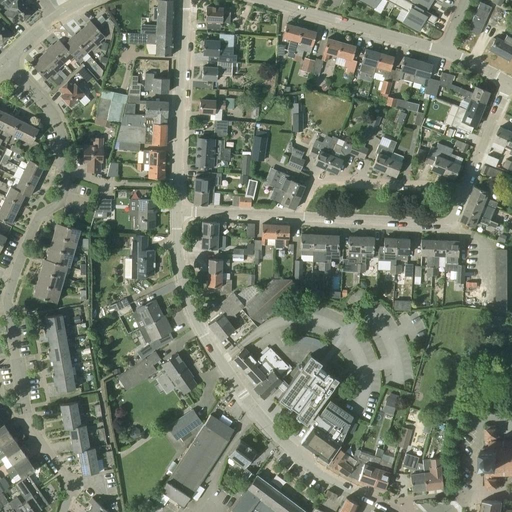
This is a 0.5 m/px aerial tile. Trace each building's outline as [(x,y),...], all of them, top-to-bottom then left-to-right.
[(15,24),(19,20),(22,17),(24,19),(23,19),(24,20),(32,11),(21,0),(17,0),(8,8),(9,9),(4,13),(15,24)] [(173,35),(174,0),(157,0),(157,25),(141,25),(140,33),(148,34),(173,35)] [(406,0),(394,0),(393,2),(407,10),(402,20),(418,29),(422,20),(421,20),(422,17),(432,22),(435,16),(406,0)] [(480,2),(468,30),(479,35),(491,7),(480,2)] [(206,21),(207,21),(229,22),(230,8),(206,7),(206,21)] [(82,30),(97,47),(101,43),(99,41),(105,37),(91,21),(82,30)] [(0,40),(1,40),(2,41),(2,42),(11,34),(0,23),(0,40)] [(293,58),(294,53),(300,28),(286,24),(283,37),(290,39),(287,51),(288,52),(287,56),(293,58)] [(302,56),(303,51),(311,53),(313,45),(316,32),(300,28),(294,53),(302,56)] [(94,50),(97,47),(82,30),(73,38),(87,53),(92,48),(94,50)] [(148,34),(140,33),(129,33),(128,43),(156,44),(156,55),(172,55),(173,35),(148,34)] [(491,48),(490,50),(508,59),(511,54),(511,38),(507,36),(504,42),(496,38),(496,39),(493,38),(488,47),(491,48)] [(90,57),(87,53),(73,38),(64,46),(59,40),(80,63),(83,60),(85,61),(90,57)] [(338,56),(341,42),(327,38),(324,52),(322,60),(327,61),(329,53),(338,56)] [(79,63),(80,63),(59,40),(50,48),(64,63),(69,59),(71,60),(74,57),(79,63)] [(237,54),(232,54),(233,47),(227,47),(227,40),(219,40),(219,41),(204,40),(203,54),(218,55),(220,55),(220,61),(220,62),(232,62),(236,63),(237,54)] [(336,63),(344,66),(347,67),(346,72),(353,74),(357,61),(352,59),(356,46),(341,42),(338,56),(336,63)] [(64,63),(50,48),(41,56),(57,73),(60,70),(59,68),(64,63)] [(376,67),(380,53),(366,49),(362,62),(362,63),(360,70),(365,72),(367,64),(376,66),(376,67)] [(374,72),(383,74),(382,77),(387,78),(390,70),(390,71),(394,57),(380,53),(376,67),(376,66),(374,72)] [(53,77),(57,73),(41,56),(32,65),(46,80),(51,75),(53,77)] [(401,70),(399,78),(414,82),(419,61),(404,57),(400,70),(401,70)] [(301,70),(311,73),(314,60),(305,58),(301,70)] [(217,61),(217,62),(217,67),(203,66),(202,79),(217,80),(217,74),(231,75),(232,62),(220,62),(220,61),(217,61)] [(315,61),(312,73),(319,75),(322,63),(315,61)] [(431,95),(434,80),(429,78),(433,64),(419,61),(414,82),(426,86),(424,93),(431,95)] [(82,76),(87,72),(83,67),(78,71),(82,76)] [(61,70),(57,73),(63,79),(66,76),(61,70)] [(446,88),(467,97),(485,104),(489,92),(476,86),(473,93),(451,84),(454,75),(442,72),(440,81),(439,83),(439,85),(446,87),(446,88)] [(63,80),(59,76),(53,80),(57,85),(63,80)] [(127,95),(140,96),(140,83),(137,83),(137,76),(131,76),(127,95)] [(149,84),(149,85),(152,85),(152,91),(168,92),(169,78),(146,77),(146,84),(149,84)] [(75,83),(74,84),(70,79),(58,89),(63,94),(61,96),(61,95),(60,96),(71,107),(85,94),(75,83)] [(392,82),(384,80),(383,80),(380,92),(381,92),(380,96),(387,98),(388,94),(389,94),(392,82)] [(440,81),(434,80),(431,95),(436,96),(439,85),(439,83),(440,81)] [(139,101),(140,96),(127,95),(125,103),(126,103),(135,103),(146,104),(145,115),(166,116),(167,102),(139,101)] [(394,106),(396,98),(388,96),(387,98),(386,104),(394,106)] [(111,98),(111,100),(100,97),(96,118),(111,121),(120,123),(125,101),(111,98)] [(480,116),(485,104),(467,97),(465,101),(469,103),(466,110),(480,116)] [(234,109),(235,98),(227,98),(226,101),(200,100),(200,113),(215,114),(216,107),(234,109)] [(396,98),(394,106),(396,106),(405,109),(407,102),(407,101),(396,98)] [(134,115),(135,103),(126,103),(124,115),(134,115)] [(0,128),(2,129),(9,114),(4,112),(5,109),(1,107),(0,108),(0,128)] [(292,113),(292,131),(302,131),(302,113),(299,113),(299,109),(292,109),(292,113)] [(399,110),(395,121),(402,123),(406,113),(399,110)] [(476,127),(480,116),(466,110),(459,127),(467,130),(470,124),(476,127)] [(420,126),(424,114),(417,112),(414,124),(420,126)] [(12,134),(20,117),(16,115),(15,117),(9,114),(2,129),(12,134)] [(166,116),(145,115),(145,116),(123,115),(120,124),(116,141),(119,141),(140,143),(144,143),(165,144),(166,124),(166,116)] [(373,115),(366,133),(373,136),(381,118),(373,115)] [(21,138),(28,124),(23,121),(24,119),(20,117),(12,134),(21,138)] [(109,127),(111,121),(96,118),(94,124),(109,127)] [(435,123),(436,122),(425,118),(421,126),(443,135),(446,126),(441,124),(441,125),(435,123)] [(227,137),(227,130),(228,120),(215,119),(214,136),(227,137)] [(28,124),(21,138),(31,143),(40,127),(35,125),(34,127),(28,124)] [(506,145),(511,132),(501,126),(492,146),(503,151),(506,145)] [(266,143),(266,138),(254,136),(251,159),(256,159),(263,160),(266,143)] [(324,169),(335,144),(337,138),(333,136),(329,145),(326,144),(315,140),(312,147),(309,155),(316,158),(314,164),(324,169)] [(102,161),(102,145),(103,138),(93,137),(93,146),(84,146),(84,161),(86,161),(87,161),(87,171),(100,172),(100,161),(102,161)] [(214,140),(213,139),(198,138),(197,152),(230,154),(230,148),(224,148),(224,140),(214,140)] [(384,172),(392,152),(396,142),(391,140),(388,147),(379,144),(375,152),(378,154),(372,167),(384,172)] [(457,140),(455,146),(461,148),(460,150),(465,152),(468,145),(457,140)] [(139,151),(140,143),(119,141),(119,150),(139,151)] [(361,146),(360,146),(353,143),(353,144),(349,153),(356,156),(361,146)] [(337,174),(342,160),(344,155),(339,150),(341,146),(335,144),(324,169),(337,174)] [(368,149),(365,148),(361,146),(356,156),(364,159),(368,149)] [(417,154),(424,157),(427,152),(419,148),(417,154)] [(138,164),(164,165),(165,151),(143,150),(143,164),(138,163),(138,164)] [(443,175),(452,154),(446,151),(443,158),(437,156),(435,153),(431,151),(429,152),(425,162),(433,165),(431,170),(443,175)] [(229,159),(230,154),(197,152),(196,165),(212,166),(213,155),(217,155),(217,159),(229,159)] [(392,152),(384,172),(396,176),(401,162),(403,157),(392,152)] [(452,154),(443,175),(454,179),(460,165),(453,162),(456,155),(452,154)] [(289,161),(302,166),(305,160),(292,155),(291,156),(290,159),(289,161)] [(488,155),(485,162),(491,164),(497,167),(500,159),(488,155)] [(24,169),(39,176),(41,171),(44,172),(46,167),(45,167),(29,159),(24,169)] [(300,171),(302,166),(289,161),(287,166),(300,171)] [(118,163),(110,162),(107,176),(118,177),(118,163)] [(164,178),(164,165),(138,164),(138,170),(149,170),(149,178),(164,178)] [(242,164),(241,174),(249,174),(250,165),(242,164)] [(484,165),(481,172),(499,180),(502,172),(484,165)] [(36,182),(39,176),(24,169),(20,179),(36,187),(38,183),(36,182)] [(195,190),(214,191),(214,186),(220,186),(221,173),(209,172),(208,178),(195,177),(195,190)] [(293,181),(294,178),(286,174),(282,183),(273,179),(271,185),(280,189),(283,190),(300,197),(305,186),(293,181)] [(34,191),(36,187),(20,179),(16,177),(11,186),(10,187),(29,196),(32,190),(34,191)] [(248,179),(247,187),(255,189),(257,181),(248,179)] [(471,198),(485,204),(496,208),(498,202),(487,198),(489,192),(475,186),(471,198)] [(29,196),(10,187),(6,196),(22,204),(24,200),(22,199),(25,194),(29,196)] [(213,205),(214,191),(195,190),(194,204),(207,205),(207,204),(213,205)] [(300,197),(283,190),(281,194),(279,193),(275,200),(281,203),(295,209),(300,197)] [(20,209),(22,204),(6,196),(1,206),(16,213),(18,208),(20,209)] [(244,196),(232,196),(231,206),(244,206),(244,196)] [(480,216),(485,204),(471,198),(466,210),(480,216)] [(111,199),(99,199),(95,212),(111,212),(111,199)] [(134,228),(155,228),(155,208),(157,208),(157,200),(134,199),(134,200),(137,200),(137,215),(134,215),(134,228)] [(13,219),(16,213),(1,206),(0,208),(0,218),(13,224),(15,220),(13,219)] [(497,228),(499,223),(491,220),(480,216),(466,210),(461,221),(475,227),(477,222),(488,226),(489,225),(497,228)] [(226,228),(226,222),(202,221),(202,234),(218,235),(218,228),(226,228)] [(80,230),(80,229),(57,223),(53,235),(75,241),(75,242),(76,242),(78,237),(76,237),(78,230),(80,230)] [(247,223),(246,237),(254,237),(254,224),(247,223)] [(275,238),(276,224),(262,224),(261,245),(267,245),(267,238),(275,238)] [(288,246),(289,225),(276,224),(275,238),(275,245),(288,246)] [(217,243),(218,235),(202,234),(201,248),(225,249),(225,244),(217,243)] [(313,255),(314,234),(301,234),(300,249),(301,249),(301,255),(313,255)] [(325,256),(326,235),(314,234),(313,255),(319,256),(319,270),(324,270),(325,262),(325,256)] [(53,235),(50,247),(71,253),(71,254),(73,254),(74,249),(73,249),(75,242),(75,241),(53,235)] [(331,250),(337,250),(338,250),(338,236),(326,235),(325,256),(325,262),(324,270),(328,270),(328,271),(330,271),(330,262),(331,256),(331,250)] [(154,250),(147,250),(147,236),(133,236),(133,242),(132,241),(131,278),(146,278),(146,275),(154,275),(154,266),(155,267),(155,262),(154,262),(154,250)] [(360,252),(361,237),(349,236),(348,259),(355,260),(354,272),(359,272),(360,264),(360,252)] [(360,264),(359,272),(365,272),(366,258),(373,258),(374,237),(361,237),(360,252),(360,264)] [(396,259),(397,238),(384,238),(384,252),(378,252),(378,260),(390,261),(390,265),(390,273),(395,273),(395,265),(396,261),(396,259)] [(396,259),(403,260),(407,260),(408,254),(409,254),(409,239),(397,238),(396,259)] [(432,275),(433,240),(421,239),(421,254),(427,255),(427,267),(426,280),(432,281),(432,275)] [(446,256),(446,241),(433,240),(432,275),(437,275),(438,255),(445,256),(446,256)] [(457,263),(458,241),(446,241),(446,256),(445,256),(445,262),(445,266),(444,270),(457,271),(456,284),(463,284),(464,266),(457,265),(457,263)] [(69,261),(71,254),(71,253),(50,247),(46,259),(46,260),(66,265),(69,267),(71,261),(69,261)] [(507,250),(496,250),(496,311),(503,312),(507,313),(507,250)] [(44,258),(40,271),(62,277),(64,278),(65,272),(64,272),(66,265),(46,260),(46,259),(44,258)] [(208,273),(221,273),(221,265),(228,266),(229,261),(209,259),(208,273)] [(404,276),(412,276),(413,264),(405,264),(404,276)] [(414,284),(420,285),(422,266),(416,266),(414,284)] [(40,271),(37,283),(59,290),(60,290),(62,285),(60,284),(62,277),(40,271)] [(220,279),(221,273),(208,273),(208,286),(220,286),(220,295),(231,292),(232,280),(220,279)] [(291,279),(280,279),(280,273),(274,273),(274,279),(272,280),(261,289),(257,284),(246,288),(236,295),(236,296),(240,301),(222,313),(208,324),(220,340),(235,329),(229,322),(236,316),(234,314),(242,308),(257,326),(299,289),(291,279)] [(33,296),(57,302),(58,297),(57,297),(59,290),(37,283),(33,296)] [(236,296),(236,295),(234,293),(217,307),(222,313),(240,301),(236,296)] [(116,303),(118,309),(130,304),(127,298),(116,303)] [(142,319),(145,325),(162,317),(155,300),(137,309),(138,311),(133,313),(137,321),(142,319)] [(118,309),(116,303),(109,307),(112,313),(117,311),(116,310),(118,309)] [(116,310),(117,311),(119,316),(132,310),(130,304),(118,309),(116,310)] [(45,331),(64,327),(62,314),(45,317),(46,325),(44,325),(45,331)] [(137,352),(142,359),(160,346),(173,339),(169,331),(171,330),(164,316),(162,317),(145,325),(139,328),(146,343),(147,342),(149,344),(137,352)] [(49,343),(66,340),(64,327),(45,331),(46,336),(48,336),(49,343)] [(49,355),(68,352),(66,340),(49,343),(51,349),(49,350),(49,355)] [(264,399),(266,397),(278,386),(283,381),(282,380),(292,370),(271,347),(256,361),(255,359),(243,347),(231,359),(256,386),(253,388),(264,399)] [(54,367),(71,364),(68,352),(49,355),(50,361),(53,360),(54,367)] [(145,358),(119,376),(128,388),(153,370),(150,366),(160,359),(155,352),(146,359),(145,358)] [(197,385),(191,377),(193,376),(177,353),(161,364),(177,388),(178,387),(183,394),(197,385)] [(340,445),(352,418),(353,416),(343,409),(330,400),(320,414),(323,416),(322,417),(315,412),(338,379),(327,371),(327,372),(321,368),(319,367),(322,363),(310,354),(288,386),(283,381),(278,386),(284,392),(278,399),(289,407),(290,406),(298,411),(295,416),(307,424),(312,417),(318,422),(314,426),(313,426),(312,426),(312,425),(311,426),(309,425),(299,439),(302,441),(300,443),(328,462),(340,445)] [(54,380),(73,376),(71,364),(54,367),(55,374),(53,374),(54,380)] [(73,376),(54,380),(55,385),(57,385),(58,391),(75,388),(73,376)] [(162,383),(165,389),(172,385),(169,379),(162,383)] [(393,414),(397,400),(387,397),(382,411),(393,414)] [(62,417),(78,414),(76,402),(60,404),(62,417)] [(201,422),(193,410),(168,427),(176,439),(201,422)] [(80,426),(80,425),(78,414),(62,417),(65,429),(69,428),(80,426)] [(165,505),(170,497),(184,506),(188,500),(189,500),(203,478),(230,437),(229,436),(234,430),(210,414),(160,491),(161,491),(155,499),(165,505)] [(433,422),(436,423),(438,417),(427,414),(425,420),(433,422)] [(454,429),(454,426),(440,423),(437,440),(443,442),(445,442),(448,428),(454,429)] [(0,439),(14,430),(12,426),(8,429),(4,424),(0,426),(0,439)] [(69,428),(71,439),(87,437),(85,424),(80,425),(80,426),(69,428)] [(511,440),(505,440),(505,439),(504,439),(504,440),(497,440),(496,437),(499,437),(498,428),(496,428),(496,426),(487,426),(487,428),(485,429),(487,446),(483,446),(483,449),(481,449),(481,466),(486,466),(486,487),(488,487),(488,489),(497,489),(497,487),(499,487),(499,476),(511,475),(511,440)] [(398,446),(407,448),(412,430),(403,427),(398,446)] [(0,452),(16,441),(13,437),(17,434),(14,430),(0,439),(0,452)] [(89,448),(87,437),(71,439),(74,452),(78,451),(78,450),(89,448)] [(228,456),(244,468),(256,452),(240,440),(228,456)] [(9,460),(27,448),(24,444),(20,447),(16,441),(0,452),(0,459),(1,460),(7,456),(9,460)] [(78,451),(80,462),(96,459),(94,447),(89,448),(78,450),(78,451)] [(9,473),(29,460),(26,455),(30,452),(27,448),(9,460),(13,465),(6,469),(9,473)] [(375,456),(363,452),(357,470),(356,473),(355,473),(353,478),(358,480),(373,485),(379,469),(381,458),(382,454),(383,454),(384,450),(377,448),(375,456)] [(360,451),(358,458),(357,458),(356,461),(340,449),(329,464),(347,476),(353,478),(355,473),(356,473),(357,470),(363,452),(360,451)] [(423,461),(424,459),(422,459),(423,464),(417,462),(419,457),(406,453),(402,466),(410,468),(410,474),(412,491),(426,489),(423,461)] [(379,469),(373,485),(385,489),(388,480),(387,480),(390,473),(394,457),(383,454),(382,454),(381,458),(379,469)] [(443,487),(442,480),(439,457),(424,459),(423,461),(426,489),(443,487)] [(82,474),(98,472),(96,459),(80,462),(82,474)] [(28,474),(39,466),(36,462),(32,465),(29,460),(9,473),(12,478),(19,474),(22,478),(28,474)] [(249,485),(256,476),(246,469),(239,478),(249,485)] [(38,488),(28,474),(22,478),(15,483),(25,498),(35,491),(38,488)] [(305,511),(258,476),(256,475),(256,476),(249,485),(241,495),(238,499),(239,499),(228,511),(248,511),(252,506),(260,511),(305,511)] [(0,508),(3,506),(8,502),(1,492),(0,490),(0,508)] [(337,495),(329,491),(328,490),(325,495),(335,500),(337,495)] [(40,511),(39,510),(48,504),(39,491),(36,493),(35,491),(25,498),(26,500),(34,511),(40,511)] [(34,511),(26,500),(22,504),(17,497),(8,503),(11,507),(11,506),(13,509),(15,511),(34,511)] [(311,511),(353,511),(357,504),(357,503),(358,503),(357,503),(350,500),(351,499),(346,497),(346,498),(338,511),(323,511),(315,507),(311,511)] [(88,510),(90,511),(109,511),(92,498),(89,502),(92,505),(88,510)] [(511,511),(511,510),(501,509),(502,501),(483,500),(481,511),(511,511)]
